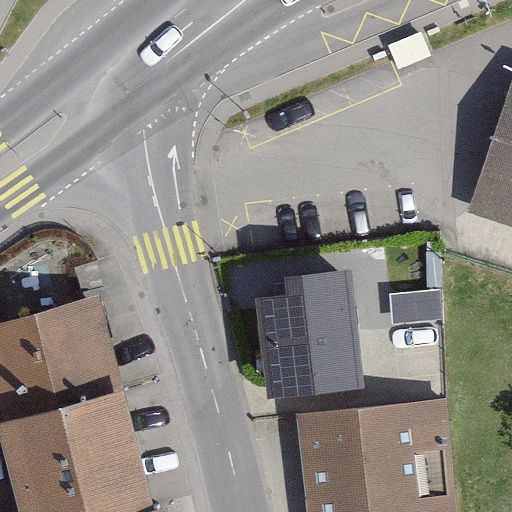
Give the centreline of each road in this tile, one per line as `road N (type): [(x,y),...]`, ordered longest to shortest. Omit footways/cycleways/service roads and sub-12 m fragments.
road 1 (tertiary): [(241,511),(127,80)]
road 2 (secondary): [(127,80),(0,172)]
road 3 (secondary): [(238,0),(127,80)]
